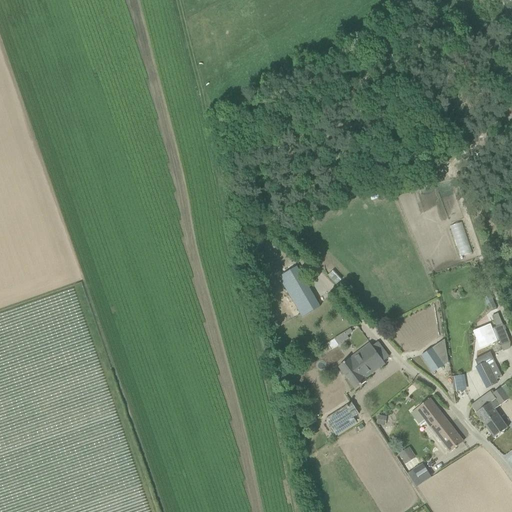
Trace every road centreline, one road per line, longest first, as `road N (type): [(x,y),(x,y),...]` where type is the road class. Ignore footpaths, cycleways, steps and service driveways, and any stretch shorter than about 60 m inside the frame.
road 1 (track): [(177,0),(299,511)]
road 2 (track): [(211,145),(364,320)]
